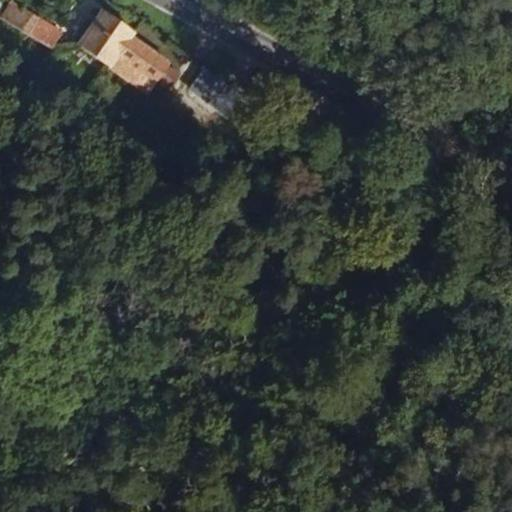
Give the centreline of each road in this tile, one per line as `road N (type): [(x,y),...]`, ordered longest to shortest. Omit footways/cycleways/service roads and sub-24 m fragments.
road 1 (tertiary): [(158,0),(511,199)]
road 2 (track): [(511,275),(401,199),(304,83)]
